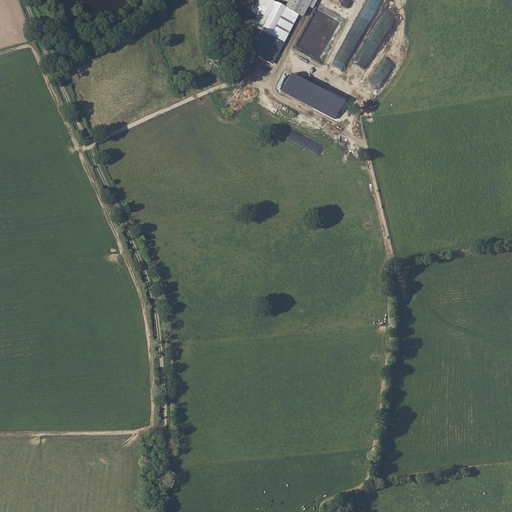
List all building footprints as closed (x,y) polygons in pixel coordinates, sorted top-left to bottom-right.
[(298,15),(283,6),(269,0),(253,0),(256,2),(251,13),(256,16),(252,26),(283,44),(298,15)] [(309,0),(286,0),(283,6),(298,15),(301,16),(309,0)] [(380,0),(369,0),(347,46),(353,49),(350,55),(353,57),(380,0)] [(375,46),(381,48),(389,27),(379,23),(371,42),(376,44),(375,46)] [(345,100),(291,72),(280,91),(334,120),(345,100)]
